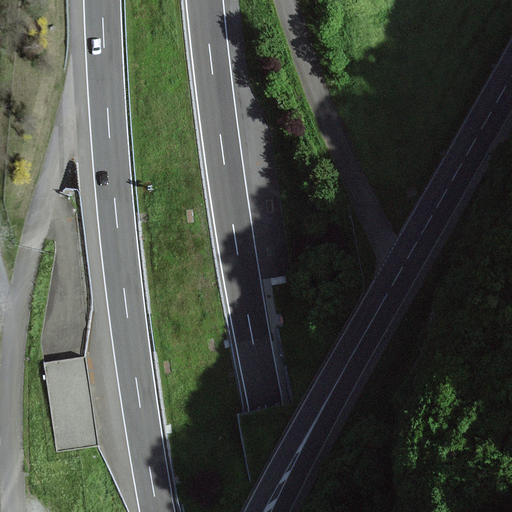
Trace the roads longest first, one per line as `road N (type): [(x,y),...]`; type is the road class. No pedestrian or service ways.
road 1 (motorway): [(286,511),(237,251),(205,0)]
road 2 (motorway): [(102,0),(125,299),(158,511)]
road 3 (primary): [(511,74),(267,511)]
